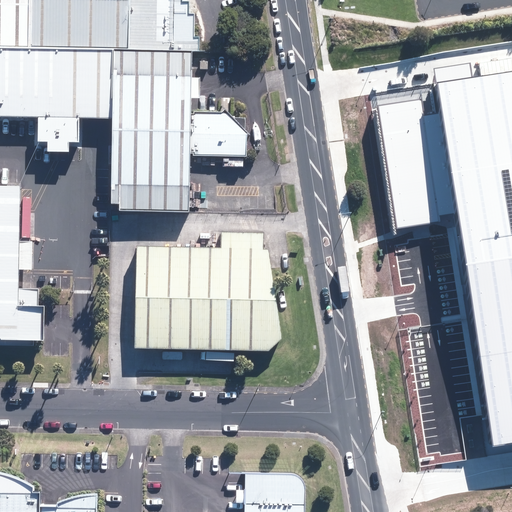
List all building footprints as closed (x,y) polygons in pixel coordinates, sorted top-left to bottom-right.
[(0,0),(0,53),(34,54),(34,0),(0,0)] [(34,0),(34,54),(130,55),(130,0),(34,0)] [(130,0),(130,55),(190,55),(190,20),(185,20),(185,8),(179,8),(178,0),(130,0)] [(0,123),(129,125),(130,55),(0,53),(0,123)] [(190,55),(130,55),(129,125),(128,221),(193,221),(195,56),(190,55)] [(511,123),(477,129),(481,155),(432,162),(446,256),(495,248),(498,266),(510,265),(511,278),(511,123)] [(215,186),(215,196),(256,197),(256,187),(215,186)] [(28,194),(0,193),(0,348),(48,349),(48,311),(26,310),(28,194)] [(159,233),(159,241),(198,242),(198,234),(159,233)] [(143,253),(141,352),(272,355),(285,344),(274,259),(267,259),(268,239),(227,238),(226,255),(143,253)] [(198,362),(198,371),(233,373),(234,364),(198,362)] [(243,511),(303,511),(305,477),(245,475),(243,511)] [(0,511),(105,511),(106,501),(92,501),(81,502),(74,505),(65,509),(61,511),(40,511),(39,499),(34,494),(26,488),(14,483),(5,481),(0,479),(0,511)]
